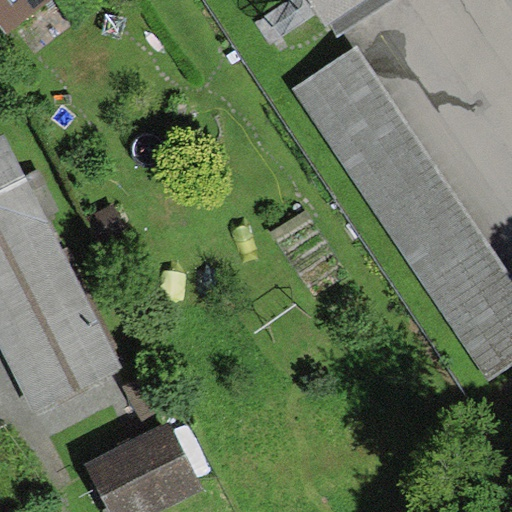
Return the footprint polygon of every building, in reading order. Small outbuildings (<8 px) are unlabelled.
[(0,0),(0,11),(5,18),(29,0),(0,0)] [(511,0),(312,0),(323,16),(347,0),(511,0)] [(511,278),(366,42),(302,81),(482,373),(511,354),(511,278)] [(0,140),(0,139),(0,337),(34,405),(114,364),(0,140)] [(93,467),(115,511),(131,511),(192,481),(166,430),(93,467)]
